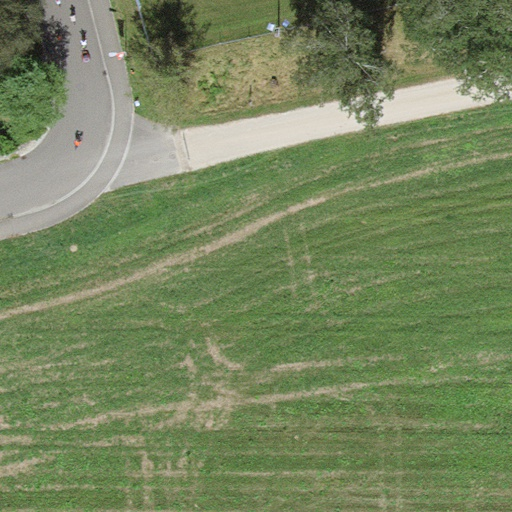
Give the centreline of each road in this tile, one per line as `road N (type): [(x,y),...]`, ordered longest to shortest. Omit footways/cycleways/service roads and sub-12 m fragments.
road 1 (track): [(511,70),(150,152),(90,131)]
road 2 (residential): [(63,0),(90,131),(0,198)]
